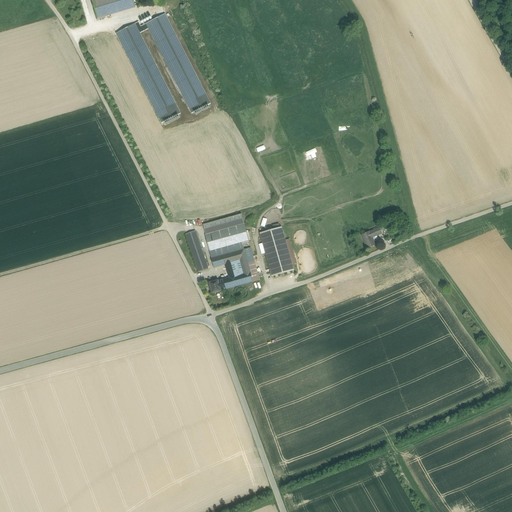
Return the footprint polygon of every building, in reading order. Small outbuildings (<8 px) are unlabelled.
[(133,0),(92,0),(98,19),(136,7),(133,0)] [(139,23),(116,35),(162,124),(181,115),(141,34),(149,30),(192,115),(211,105),(166,15),(141,28),(139,23)] [(203,225),(206,234),(244,224),(241,214),(203,225)] [(244,224),(206,234),(210,251),(223,248),(242,243),(249,241),(244,224)] [(282,227),(260,233),(272,277),(294,270),(282,227)] [(376,229),(362,235),(368,249),(376,245),(373,237),(379,235),(376,229)] [(192,253),(202,250),(195,231),(186,234),(192,253)] [(223,248),(225,255),(244,249),(242,243),(223,248)] [(223,248),(210,251),(212,258),(225,255),(223,248)] [(251,248),(244,249),(247,259),(254,257),(251,248)] [(247,259),(244,249),(225,255),(212,258),(215,267),(225,264),(240,260),(244,274),(236,276),(233,267),(227,269),(229,278),(226,279),(229,288),(253,282),(248,265),(247,259)] [(202,250),(192,253),(199,272),(208,269),(202,250)] [(225,264),(227,269),(233,267),(236,276),(244,274),(240,260),(225,264)] [(255,263),(248,265),(253,282),(260,280),(255,263)] [(226,279),(218,281),(218,280),(209,283),(212,294),(221,291),(229,288),(226,279)]
